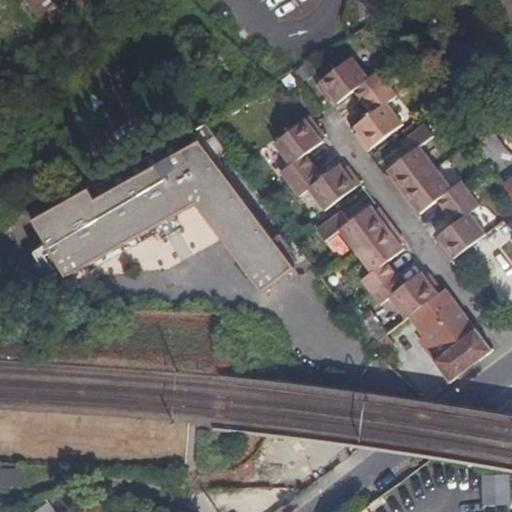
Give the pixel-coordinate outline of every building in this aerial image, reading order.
[(54,0),(26,0),(38,17),(57,4),(54,0)] [(511,0),(500,0),(492,7),(511,32),(511,0)] [(364,102),(389,83),(379,71),(370,78),(353,56),(317,84),(327,98),(331,94),(338,103),(355,90),(364,102)] [(421,76),(412,64),(399,75),(408,87),(421,76)] [(300,74),(308,84),(318,77),(310,67),(300,74)] [(398,95),(389,83),(364,102),(373,113),(356,126),(362,135),(359,137),(369,151),(404,124),(389,102),(398,95)] [(511,113),(508,108),(500,115),(506,122),(511,117),(511,113)] [(280,172),(290,185),(314,167),(305,155),(323,142),(316,133),(320,130),(310,117),(274,144),(290,165),(280,172)] [(511,167),(475,118),(461,129),(470,141),(496,174),(505,187),(511,181),(511,167)] [(219,230),(251,203),(215,155),(228,147),(211,124),(209,121),(177,139),(104,180),(85,191),(71,199),(63,203),(33,221),(47,245),(33,253),(47,277),(62,270),(66,278),(157,226),(176,216),(199,203),(219,230)] [(400,193),(435,167),(419,144),(432,134),(423,122),(401,139),(410,151),(387,168),(394,177),(391,180),(400,193)] [(314,167),(290,185),(301,201),(311,193),(324,210),(361,183),(351,171),(347,174),(340,165),(323,178),(314,167)] [(448,210),(471,193),(460,179),(451,186),(435,167),(400,193),(409,206),(414,203),(421,211),(438,199),(448,210)] [(455,256),(485,231),(469,210),(479,202),(471,193),(448,210),(456,221),(439,234),(445,243),(440,247),(451,262),(456,257),(455,256)] [(298,266),(251,203),(219,230),(265,291),(298,266)] [(340,227),(359,253),(393,227),(380,209),(377,212),(369,204),(347,221),(338,209),(317,226),(326,238),(340,227)] [(182,227),(176,216),(157,226),(164,237),(182,227)] [(393,227),(359,253),(372,269),(362,277),(372,289),(389,276),(380,265),(403,248),(396,239),(401,236),(393,227)] [(415,315),(448,290),(435,273),(432,276),(403,299),(415,315)] [(415,315),(407,321),(453,381),(493,351),(448,290),(415,315)] [(331,373),(330,382),(344,384),(345,374),(331,373)] [(348,387),(360,388),(362,380),(353,377),(348,387)] [(415,468),(399,480),(405,488),(421,476),(415,468)] [(57,511),(50,501),(34,511),(57,511)]
